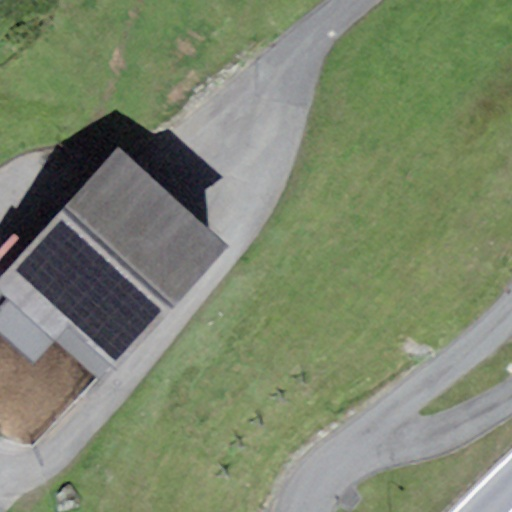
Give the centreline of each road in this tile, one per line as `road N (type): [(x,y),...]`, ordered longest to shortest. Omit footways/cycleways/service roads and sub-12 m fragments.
road 1 (residential): [(303,511),(310,476),(511,308)]
road 2 (unknown): [(310,476),(436,435),(511,398)]
road 3 (residential): [(350,0),(191,139)]
